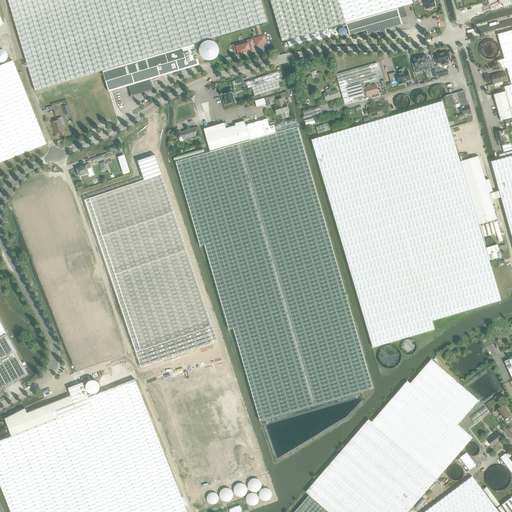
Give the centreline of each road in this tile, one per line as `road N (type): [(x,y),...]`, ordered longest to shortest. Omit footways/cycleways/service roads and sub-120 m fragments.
road 1 (tertiary): [(450,36),(399,48),(329,48),(211,77),(56,153)]
road 2 (unclassified): [(191,511),(56,153)]
road 3 (tertiary): [(0,240),(54,347),(46,378),(0,405)]
road 4 (unclassified): [(56,153),(0,0)]
road 5 (unclassified): [(461,75),(328,110)]
road 6 (unclassified): [(494,154),(462,34)]
